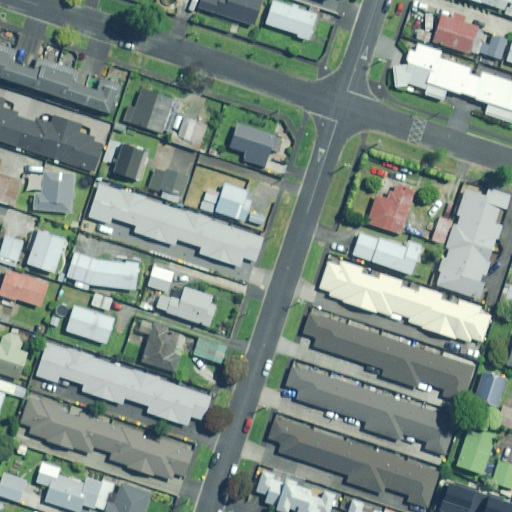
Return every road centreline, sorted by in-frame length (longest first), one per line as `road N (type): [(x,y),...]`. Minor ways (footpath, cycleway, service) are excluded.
road 1 (residential): [(210,511),(342,105)]
road 2 (residential): [(20,0),(342,105)]
road 3 (residential): [(342,105),(511,162)]
